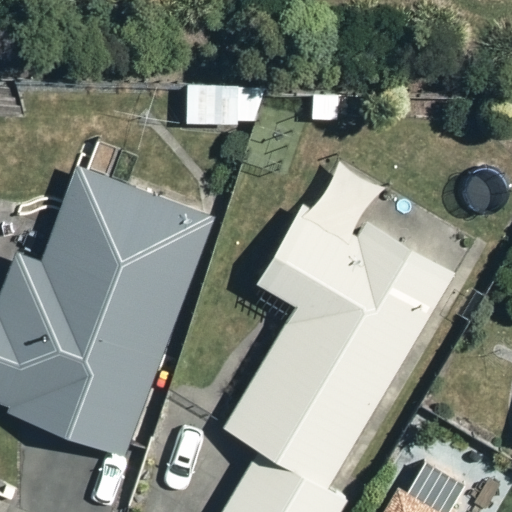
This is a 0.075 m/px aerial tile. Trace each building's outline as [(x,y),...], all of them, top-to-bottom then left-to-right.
[(241,85),(191,84),(190,123),(240,125),(241,85)] [(306,106),(271,95),(251,166),(285,176),(306,106)] [(315,118),(340,119),(340,95),(315,95),(315,118)] [(216,222),(82,170),(46,263),(21,254),(0,308),(0,406),(126,455),(216,222)] [(365,240),(307,207),(263,283),(300,304),(229,429),(263,448),(226,511),(340,511),(349,496),(333,487),(457,272),(373,224),(365,240)] [(442,511),(403,488),(389,511),(442,511)]
